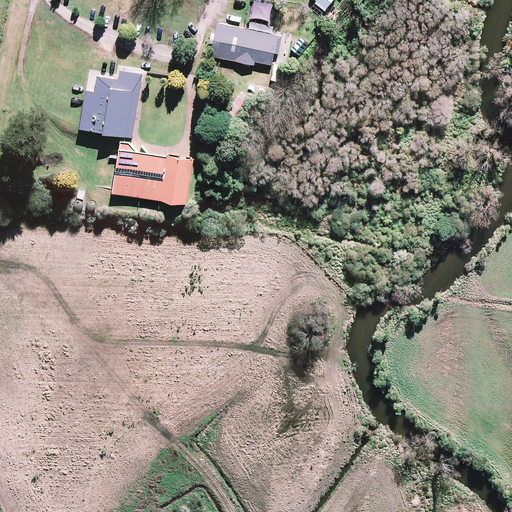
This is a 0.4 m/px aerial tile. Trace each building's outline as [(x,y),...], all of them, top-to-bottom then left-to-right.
[(273,2),(259,0),(254,0),(252,16),(270,19),(273,2)] [(316,0),(315,1),(325,9),(331,0),(316,0)] [(322,10),(314,4),(311,9),(319,15),(322,10)] [(213,43),(211,55),(244,61),(243,64),(250,66),(251,63),(256,64),(257,61),(272,64),(274,52),(279,52),(282,35),(218,22),(213,43)] [(310,44),(301,37),(292,48),(301,55),(310,44)] [(285,66),(274,64),(271,79),(282,81),(285,66)] [(142,82),(99,75),(97,90),(87,89),(82,117),(72,116),(71,126),(85,128),(84,134),(89,135),(90,129),(133,136),(142,82)] [(251,100),(242,92),(227,109),(237,117),(251,100)] [(131,141),(121,140),(113,191),(187,202),(194,158),(168,154),(167,155),(135,150),(131,141)] [(73,204),(73,205),(73,206),(73,207),(73,208),(74,209),(75,210),(76,211),(77,211),(78,211),(79,211),(80,211),(81,211),(82,210),(83,210),(84,209),(84,208),(85,207),(85,206),(85,205),(84,204),(84,203),(84,202),(83,201),(82,200),(81,200),(80,200),(79,199),(78,199),(77,200),(76,200),(75,201),(74,201),(74,202),(73,203),(73,204)] [(86,204),(85,205),(85,206),(85,207),(86,208),(86,209),(87,209),(87,210),(88,211),(89,211),(90,212),(91,212),(92,212),(93,212),(94,211),(95,211),(96,210),(96,209),(97,208),(97,207),(97,206),(97,205),(97,204),(97,203),(96,202),(95,201),(94,200),(93,200),(92,200),(91,200),(90,200),(89,201),(88,201),(87,202),(86,203),(86,204)]
